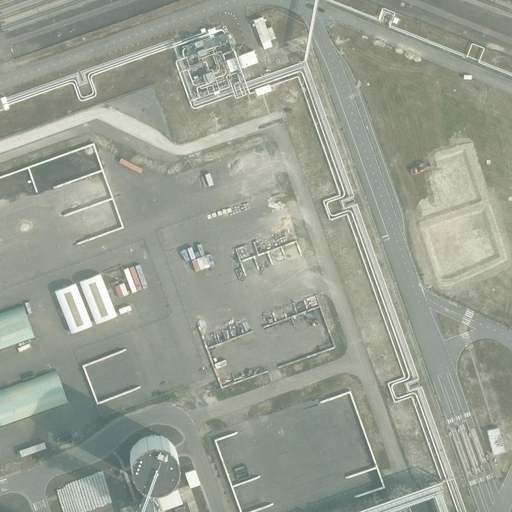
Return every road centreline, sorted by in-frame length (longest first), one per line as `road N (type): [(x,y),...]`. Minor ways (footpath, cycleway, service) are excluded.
road 1 (unknown): [(361,357),(274,125),(168,153),(112,127),(78,125),(0,153)]
road 2 (unknown): [(361,357),(185,424)]
road 3 (unknown): [(423,511),(361,357)]
